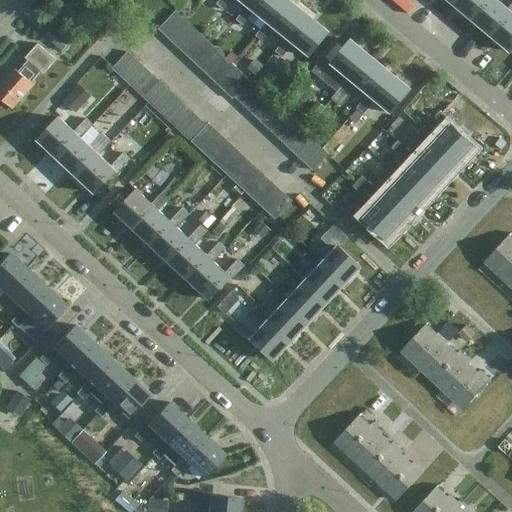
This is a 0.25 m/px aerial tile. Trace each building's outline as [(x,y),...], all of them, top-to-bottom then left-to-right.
[(219,0),(216,5),(223,11),(232,0),(237,0),(245,6),(248,8),(254,0),(219,0)] [(268,24),(288,0),(287,0),(254,0),(248,8),(245,6),(234,20),(241,26),(253,12),(264,21),(268,24)] [(287,40),(307,16),(288,0),(268,24),(264,21),(253,35),(260,41),(272,27),(284,37),(287,40)] [(488,0),(455,0),(453,4),(472,20),(488,0)] [(488,0),(472,20),(491,36),(511,12),(508,9),(496,0),(488,0)] [(511,3),(508,9),(511,12),(491,36),(510,52),(511,49),(511,3)] [(168,38),(185,20),(176,11),(159,29),(168,38)] [(287,40),(284,37),(272,50),(280,56),(291,43),(307,56),(327,32),(307,16),(287,40)] [(178,47),(194,29),(185,20),(168,38),(178,47)] [(45,36),(61,51),(69,42),(53,27),(45,36)] [(187,56),(204,38),(194,29),(178,47),(187,56)] [(196,64),(213,46),(204,38),(187,56),(196,64)] [(351,80),(371,57),(352,40),(332,63),(324,56),(312,71),(337,93),(349,79),(351,80)] [(42,73),(55,60),(37,43),(24,57),(28,60),(18,71),(15,69),(0,85),(0,97),(12,109),(33,86),(30,83),(40,72),(42,73)] [(205,73),(222,55),(213,46),(196,64),(205,73)] [(121,76),(136,61),(128,53),(113,68),(121,76)] [(215,82),(231,64),(222,55),(205,73),(215,82)] [(371,97),(391,73),(371,57),(351,80),(349,79),(337,93),(332,99),(339,104),(356,84),(368,95),(371,97)] [(256,60),(249,70),(257,76),(264,67),(256,60)] [(129,83),(143,68),(136,61),(121,76),(129,83)] [(224,90),(241,72),(231,64),(215,82),(224,90)] [(137,91),(151,75),(143,68),(129,83),(137,91)] [(235,97),(250,81),(241,72),(224,90),(233,99),(235,97)] [(267,89),(276,80),(268,72),(259,81),(267,89)] [(371,97),(368,95),(357,108),(363,114),(375,100),(390,113),(410,90),(391,73),(371,97)] [(145,98),(159,83),(151,75),(137,91),(145,98)] [(243,104),(258,89),(250,81),(235,97),(243,104)] [(152,105),(167,90),(159,83),(145,98),(152,105)] [(91,95),(79,84),(64,100),(75,111),(91,95)] [(251,111),(266,96),(258,89),(243,104),(251,111)] [(160,113),(175,97),(167,90),(152,105),(160,113)] [(259,119),(274,103),(266,96),(251,111),(259,119)] [(168,120),(182,105),(175,97),(160,113),(168,120)] [(318,120),(327,108),(316,100),(308,112),(318,120)] [(267,127),(282,111),(274,103),(259,119),(267,127)] [(176,127),(190,112),(182,105),(168,120),(176,127)] [(275,134),(290,119),(282,111),(267,127),(275,134)] [(433,144),(456,165),(473,146),(452,127),(454,124),(440,111),(433,118),(446,130),(435,141),(433,144)] [(184,135),(198,120),(190,112),(176,127),(184,135)] [(77,136),(80,138),(92,125),(85,118),(73,132),(58,118),(38,140),(57,158),(77,136)] [(283,141),(298,126),(290,119),(275,134),(283,141)] [(184,135),(191,142),(206,127),(198,120),(184,135)] [(201,151),(218,133),(209,124),(206,127),(191,142),(201,151)] [(291,149),(306,134),(298,126),(283,141),(291,149)] [(415,162),(438,184),(456,165),(433,144),(435,141),(422,129),(416,136),(429,148),(418,160),(415,162)] [(80,138),(77,136),(57,158),(76,176),(96,154),(98,156),(111,142),(101,132),(88,147),(80,138)] [(210,160),(227,141),(218,133),(201,151),(210,160)] [(299,156),(314,141),(306,134),(291,149),(299,156)] [(219,168),(236,150),(227,141),(210,160),(219,168)] [(307,164),(322,148),(314,141),(299,156),(307,164)] [(421,203),(438,184),(415,162),(418,160),(398,141),(391,148),(412,167),(401,178),(398,181),(421,203)] [(322,148),(307,164),(314,170),(329,155),(322,148)] [(228,177),(245,159),(236,150),(219,168),(228,177)] [(96,154),(76,176),(95,194),(115,172),(117,174),(130,160),(123,153),(110,166),(98,156),(96,154)] [(237,186),(255,167),(245,159),(228,177),(237,186)] [(152,180),(163,169),(155,162),(145,173),(152,180)] [(381,200),(403,221),(421,203),(398,181),(401,178),(388,166),(381,173),(395,186),(385,197),(381,200)] [(246,194),(264,176),(255,167),(237,186),(246,194)] [(385,197),(371,184),(362,175),(352,186),(362,195),(365,191),(378,203),(363,219),(386,240),(403,221),(381,200),(385,197)] [(256,203),(273,184),(264,176),(246,194),(256,203)] [(265,212),(282,193),(273,184),(256,203),(265,212)] [(154,208),(158,211),(170,197),(164,191),(151,205),(135,190),(115,212),(134,230),(154,208)] [(282,193),(265,212),(274,220),(291,202),(282,193)] [(169,222),(158,211),(154,208),(134,230),(153,247),(173,225),(176,228),(189,214),(182,208),(169,222)] [(263,238),(271,229),(261,221),(253,230),(263,238)] [(173,225),(153,247),(172,264),(192,242),(195,245),(207,231),(201,225),(188,239),(176,228),(173,225)] [(321,265),(343,286),(361,267),(339,247),(342,244),(328,231),(321,238),(334,250),(323,263),(321,265)] [(504,282),(511,274),(511,235),(510,234),(483,263),(504,282)] [(207,256),(195,245),(192,242),(172,264),(191,282),(211,260),(213,262),(226,248),(219,242),(207,256)] [(303,284),(326,305),(343,286),(321,265),(323,263),(310,250),(303,257),(317,269),(306,281),(303,284)] [(0,295),(4,291),(7,293),(28,271),(9,254),(0,263),(0,295)] [(211,260),(191,282),(210,299),(229,278),(231,280),(245,265),(238,259),(225,273),(213,262),(211,260)] [(306,281),(292,269),(286,276),(299,288),(289,299),(286,302),(308,323),(326,305),(303,284),(306,281)] [(4,291),(0,295),(0,309),(11,298),(22,309),(23,308),(25,311),(46,289),(28,271),(7,293),(4,291)] [(268,321),(291,342),(308,323),(286,302),(289,299),(275,287),(269,294),(282,306),(271,318),(268,321)] [(22,309),(10,322),(13,324),(17,328),(29,315),(43,329),(65,306),(46,289),(25,311),(23,308),(22,309)] [(268,321),(271,318),(258,306),(252,313),(265,325),(251,339),(274,361),(291,342),(268,321)] [(422,371),(449,342),(428,323),(401,352),(422,371)] [(72,365),(94,343),(75,325),(54,347),(52,345),(40,359),(46,365),(58,352),(70,363),(72,365)] [(442,390),(470,362),(449,342),(422,371),(442,390)] [(91,382),(112,360),(94,343),(72,365),(70,363),(58,376),(65,382),(77,369),(89,380),(91,382)] [(0,349),(0,366),(3,370),(12,361),(0,349)] [(37,356),(26,367),(36,376),(46,365),(40,359),(37,356)] [(109,400),(131,377),(112,360),(91,382),(89,380),(76,393),(83,399),(95,387),(107,397),(109,400)] [(470,362),(442,390),(463,410),(490,381),(470,362)] [(109,400),(107,397),(95,410),(101,417),(114,403),(128,417),(149,395),(131,377),(109,400)] [(4,409),(18,418),(31,399),(18,389),(4,409)] [(59,412),(72,400),(62,390),(50,403),(59,412)] [(166,442),(187,418),(169,402),(149,424),(146,422),(134,436),(141,442),(152,429),(164,440),(166,442)] [(355,462),(383,433),(362,414),(335,443),(355,462)] [(68,418),(57,430),(70,442),(81,430),(68,418)] [(152,452),(159,459),(162,456),(174,467),(182,457),(185,459),(206,436),(187,418),(166,442),(164,440),(152,452)] [(82,429),(70,442),(93,464),(105,451),(82,429)] [(376,481),(403,452),(383,433),(355,462),(376,481)] [(182,457),(174,467),(170,470),(177,477),(189,464),(203,477),(225,454),(206,436),(185,459),(182,457)] [(124,451),(110,466),(124,479),(138,464),(124,451)] [(403,452),(376,481),(397,501),(424,472),(403,452)] [(452,511),(460,504),(439,485),(414,511),(452,511)] [(129,496),(130,496),(122,489),(114,498),(121,504),(122,503),(129,496)] [(239,511),(241,498),(211,495),(211,493),(193,491),(192,499),(209,501),(207,511),(239,511)] [(131,511),(138,505),(129,496),(122,503),(131,511)] [(165,511),(167,500),(149,498),(146,511),(165,511)]
